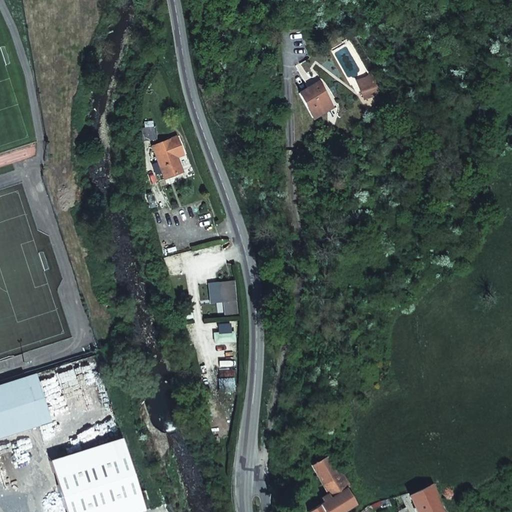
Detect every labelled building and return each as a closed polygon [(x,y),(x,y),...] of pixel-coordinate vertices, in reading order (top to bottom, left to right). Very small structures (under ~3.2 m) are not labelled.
[(333,107),(319,83),(300,94),(314,118),(333,107)] [(361,92),(364,99),(379,92),(376,85),(361,92)] [(156,121),(144,121),(145,141),(157,140),(156,121)] [(177,136),(151,145),(163,179),(184,172),(178,157),(184,155),(177,136)] [(234,280),(217,282),(218,302),(222,302),(236,301),(234,280)] [(236,301),(222,302),(223,316),(238,315),(237,301),(236,301)] [(235,332),(214,334),(215,343),(236,342),(235,332)] [(219,371),(220,379),(234,378),(234,370),(219,371)] [(37,373),(22,377),(37,425),(52,420),(37,373)] [(22,377),(0,384),(0,436),(37,425),(22,377)] [(220,379),(218,379),(219,388),(234,387),(234,378),(220,379)] [(49,460),(65,511),(136,511),(144,510),(121,437),(49,460)] [(350,486),(331,455),(312,466),(328,493),(322,497),(325,502),(309,511),(336,511),(338,511),(339,511),(342,511),(356,504),(346,488),(350,486)] [(437,493),(432,483),(403,499),(409,511),(443,511),(435,495),(437,493)]
